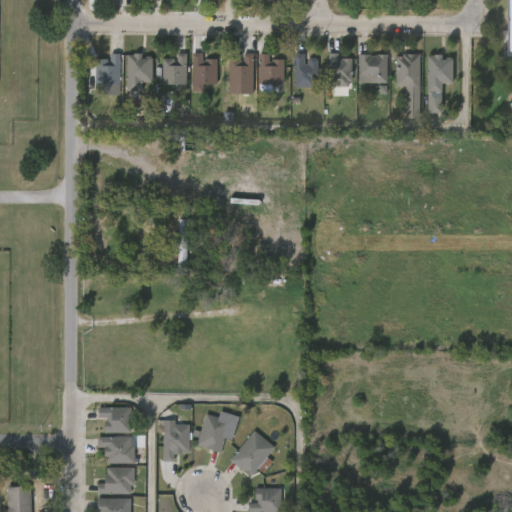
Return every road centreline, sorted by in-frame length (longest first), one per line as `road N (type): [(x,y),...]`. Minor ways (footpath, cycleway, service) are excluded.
road 1 (residential): [(74,511),(81,0)]
road 2 (residential): [(81,22),(477,23)]
